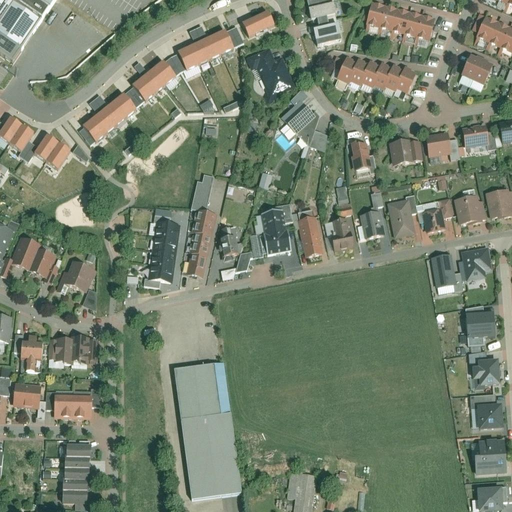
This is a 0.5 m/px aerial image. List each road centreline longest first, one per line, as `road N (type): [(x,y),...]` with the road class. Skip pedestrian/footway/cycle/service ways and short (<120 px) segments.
road 1 (residential): [(298,274),(501,237)]
road 2 (residential): [(233,0),(144,44),(71,109)]
road 3 (residential): [(262,280),(144,306),(114,328)]
road 4 (residential): [(435,122),(354,124),(329,109),(305,72)]
road 5 (residential): [(501,237),(511,372)]
road 6 (residential): [(435,122),(437,86),(471,0)]
road 7 (residential): [(0,293),(78,330),(114,328)]
